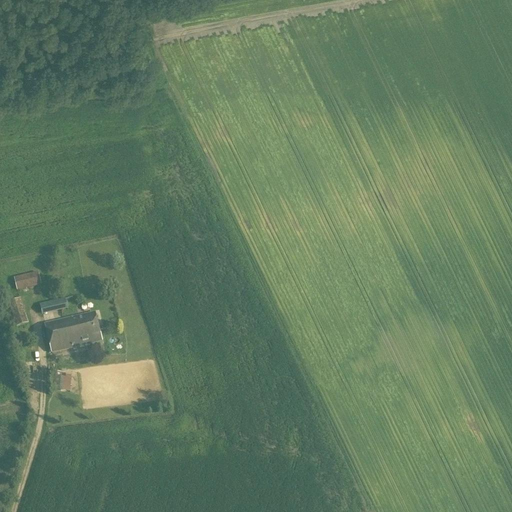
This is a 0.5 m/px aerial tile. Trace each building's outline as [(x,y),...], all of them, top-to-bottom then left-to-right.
[(17,292),(41,286),(38,273),(14,279),(17,292)] [(28,323),(21,299),(8,303),(16,327),(28,323)] [(40,305),(44,322),(51,320),(49,311),(52,311),(50,303),(40,305)] [(95,313),(68,320),(70,330),(88,326),(89,331),(99,328),(95,313)] [(70,330),(68,320),(45,326),(52,354),(102,342),(99,328),(89,331),(88,326),(70,330)] [(54,391),(62,391),(62,373),(54,373),(54,391)]
